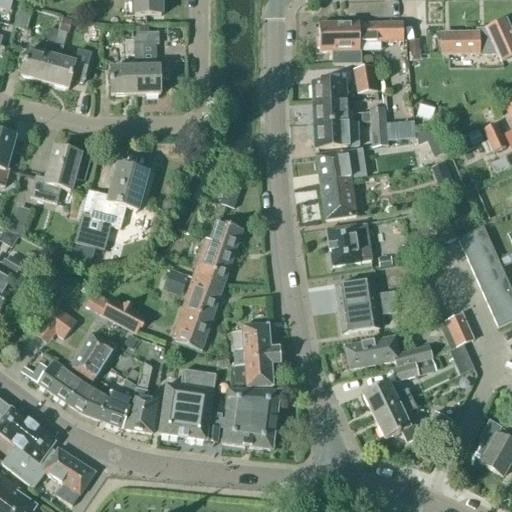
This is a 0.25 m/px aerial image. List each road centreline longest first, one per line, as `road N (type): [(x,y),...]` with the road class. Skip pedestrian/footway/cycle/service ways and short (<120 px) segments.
road 1 (tertiary): [(339,484),(283,267),(274,127),(280,0)]
road 2 (residential): [(0,103),(89,125),(198,122),(197,0)]
road 3 (tertiary): [(339,484),(157,470),(109,454)]
road 4 (tertiary): [(109,454),(0,385)]
